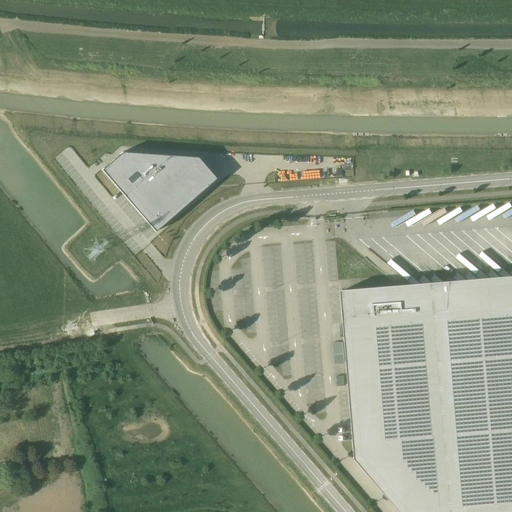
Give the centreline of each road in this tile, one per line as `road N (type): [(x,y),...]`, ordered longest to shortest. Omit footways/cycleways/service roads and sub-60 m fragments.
road 1 (unclassified): [(181,306),(179,270),(195,238),(240,203),(511,179)]
road 2 (unclassified): [(344,511),(202,349),(181,306)]
